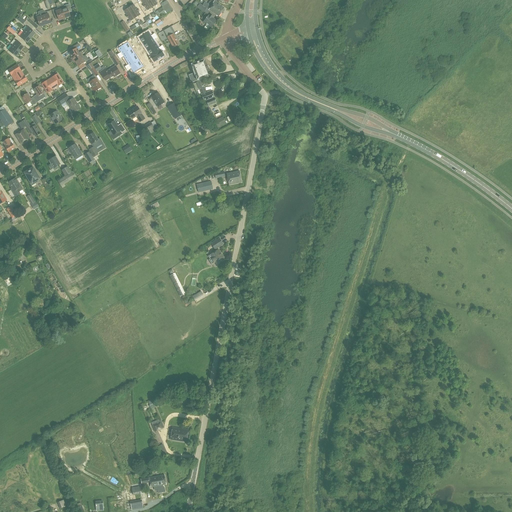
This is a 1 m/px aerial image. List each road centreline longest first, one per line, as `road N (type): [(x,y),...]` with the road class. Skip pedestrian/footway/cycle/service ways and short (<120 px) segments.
road 1 (tertiary): [(188,511),(263,95)]
road 2 (primary): [(249,33),(259,59),(289,90),(395,135)]
road 3 (primary): [(395,135),(296,90),(271,64),(256,29)]
road 4 (primary): [(511,209),(395,135)]
road 5 (unclassified): [(93,112),(201,49)]
